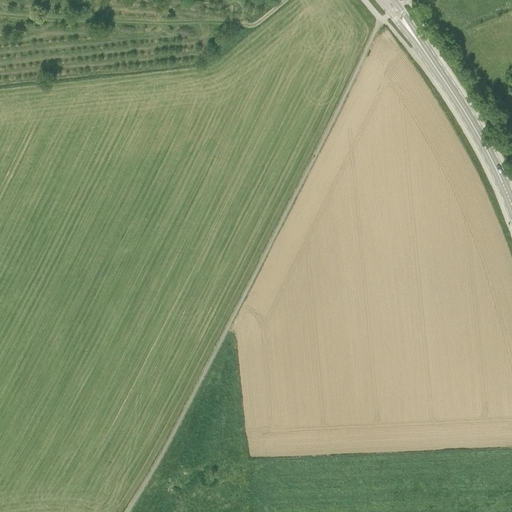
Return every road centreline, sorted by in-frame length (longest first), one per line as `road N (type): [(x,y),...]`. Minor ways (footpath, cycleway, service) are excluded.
road 1 (track): [(0,16),(258,23),(285,0)]
road 2 (secondary): [(511,209),(462,109),(385,0)]
